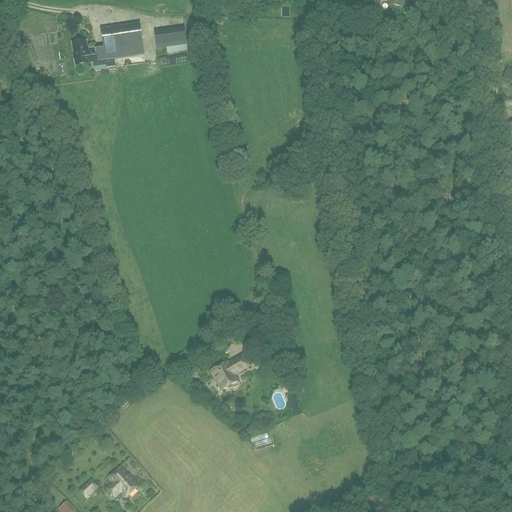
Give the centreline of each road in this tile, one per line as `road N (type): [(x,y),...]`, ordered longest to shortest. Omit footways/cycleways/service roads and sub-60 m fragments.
road 1 (track): [(79,447),(178,360),(249,314)]
road 2 (track): [(483,0),(495,148)]
